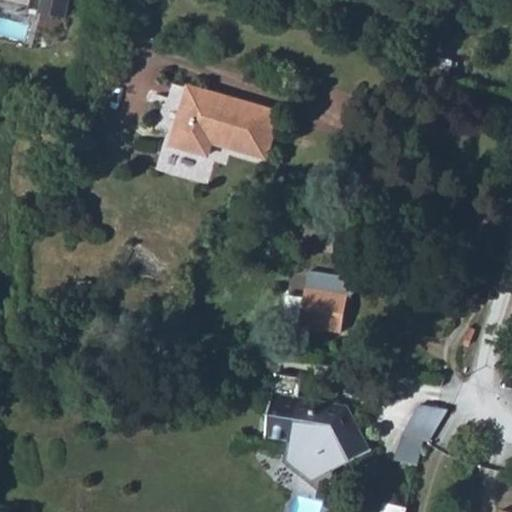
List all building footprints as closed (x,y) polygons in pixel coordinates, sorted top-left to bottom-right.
[(69,0),(44,0),(42,11),(66,16),(69,0)] [(280,112),(190,86),(189,87),(173,83),(169,97),(165,96),(157,128),(168,132),(158,169),(209,184),(220,145),(268,158),(280,112)] [(355,292),(357,282),(354,278),(310,270),(300,325),(342,332),(349,295),(351,295),(355,292)] [(92,301),(92,281),(80,281),(80,301),(92,301)] [(7,307),(8,334),(27,334),(26,306),(7,307)] [(371,450),(347,405),(316,400),(317,395),(300,392),(303,378),(276,374),(266,436),(294,440),(291,459),(315,477),(332,468),(333,470),(371,450)] [(431,442),(449,409),(420,405),(404,435),(425,440),(431,442)] [(418,463),(425,440),(404,435),(398,458),(418,463)]
